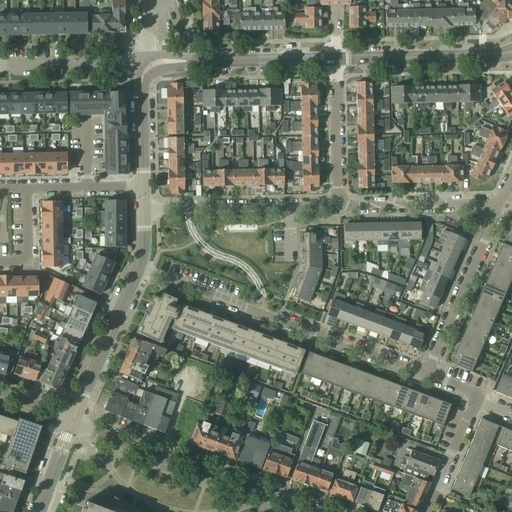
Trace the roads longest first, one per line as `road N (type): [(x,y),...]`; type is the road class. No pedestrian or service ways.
road 1 (residential): [(137,270),(426,374)]
road 2 (residential): [(314,511),(73,418)]
road 3 (residential): [(144,210),(338,206)]
road 4 (residential): [(142,63),(334,58)]
road 5 (residential): [(426,374),(497,211)]
road 6 (residential): [(334,58),(511,50)]
road 7 (residential): [(73,418),(137,270)]
road 8 (residential): [(338,206),(475,204),(497,211)]
road 9 (residential): [(334,58),(338,206)]
road 10 (residential): [(143,186),(0,188)]
road 11 (residential): [(0,67),(142,63)]
road 12 (residential): [(143,186),(142,63)]
road 13 (residential): [(426,511),(475,401)]
